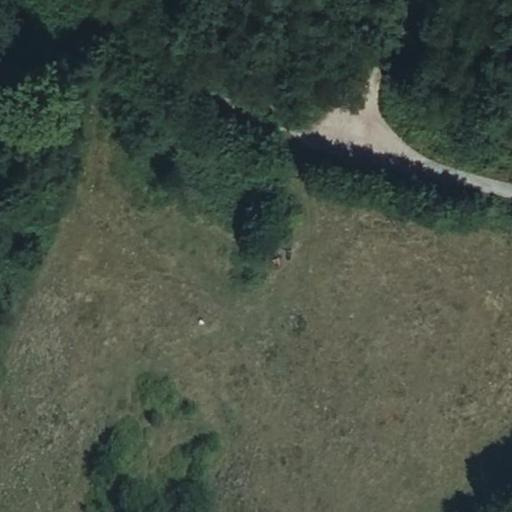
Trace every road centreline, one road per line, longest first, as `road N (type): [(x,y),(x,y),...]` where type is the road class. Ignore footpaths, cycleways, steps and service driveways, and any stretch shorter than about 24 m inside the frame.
road 1 (track): [(301,139),(253,122),(98,0)]
road 2 (residential): [(511,192),(344,141),(301,139)]
road 3 (track): [(344,141),(406,0)]
